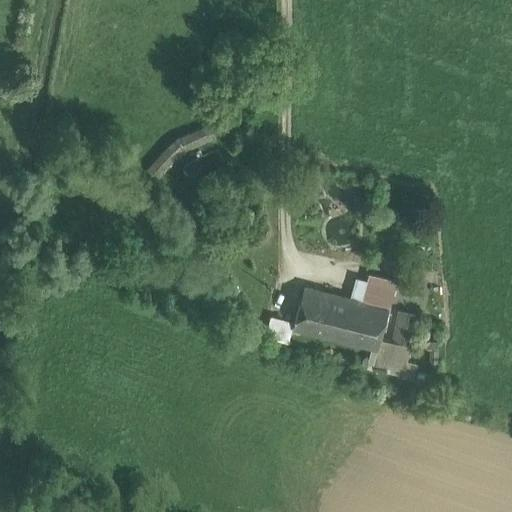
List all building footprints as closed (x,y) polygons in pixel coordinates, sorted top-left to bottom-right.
[(150,168),(160,178),(186,151),(214,141),(208,126),(181,136),(150,168)] [(218,147),(183,165),(191,180),(226,162),(218,147)] [(361,300),(389,308),(397,279),(369,272),(367,278),(361,300)] [(361,300),(367,278),(356,275),(350,297),(361,300)] [(350,297),(304,285),(293,325),(324,333),(324,332),(378,347),(381,336),(389,308),(361,300),(350,297)] [(394,339),(381,336),(378,347),(372,367),(404,375),(416,315),(400,310),(394,339)]
